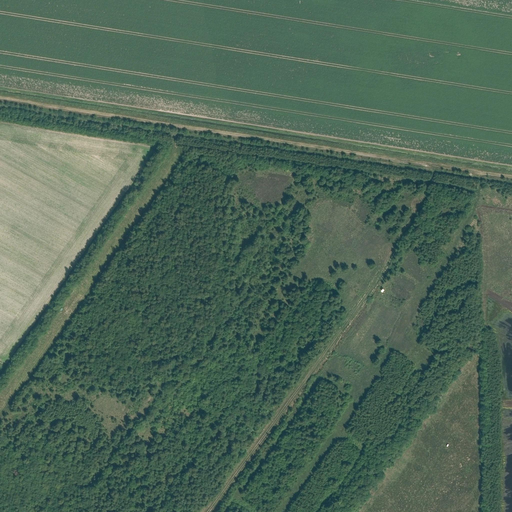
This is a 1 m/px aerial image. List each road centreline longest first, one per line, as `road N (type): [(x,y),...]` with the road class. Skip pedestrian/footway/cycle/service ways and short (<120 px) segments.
road 1 (track): [(511,176),(0,98)]
road 2 (track): [(432,165),(381,275),(208,511)]
road 3 (track): [(353,313),(327,281),(300,271),(315,233),(323,226),(349,241),(371,226),(392,245)]
